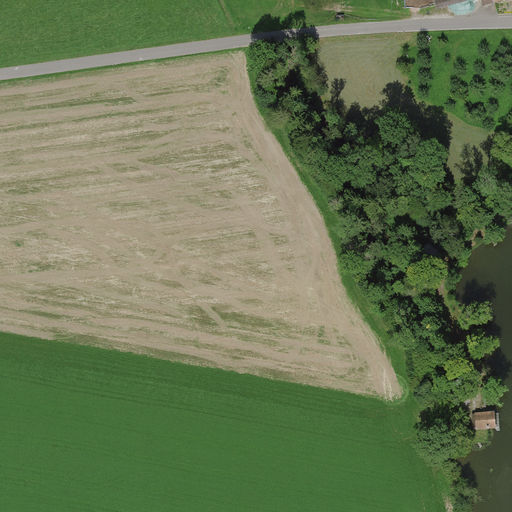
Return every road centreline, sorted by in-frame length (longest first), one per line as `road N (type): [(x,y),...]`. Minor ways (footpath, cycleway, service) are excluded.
road 1 (tertiary): [(511,23),(260,34),(0,74)]
road 2 (track): [(511,201),(437,258),(441,318),(466,402)]
